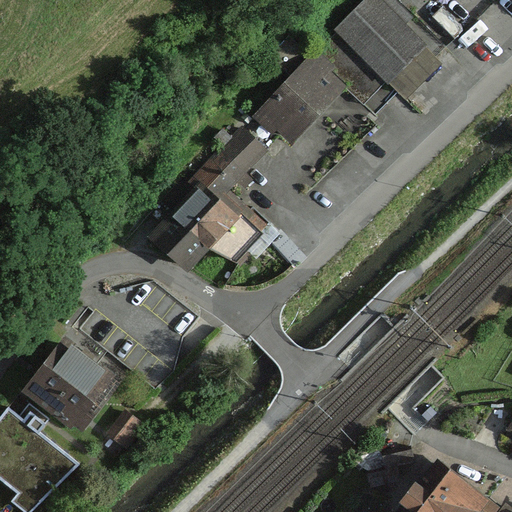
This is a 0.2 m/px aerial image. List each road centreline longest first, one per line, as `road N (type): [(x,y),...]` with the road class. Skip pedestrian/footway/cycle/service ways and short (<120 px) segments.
road 1 (residential): [(511,67),(269,300),(233,310),(162,268),(101,264),(65,278),(29,310),(0,358)]
road 2 (track): [(312,379),(511,174)]
road 3 (track): [(175,511),(312,379)]
